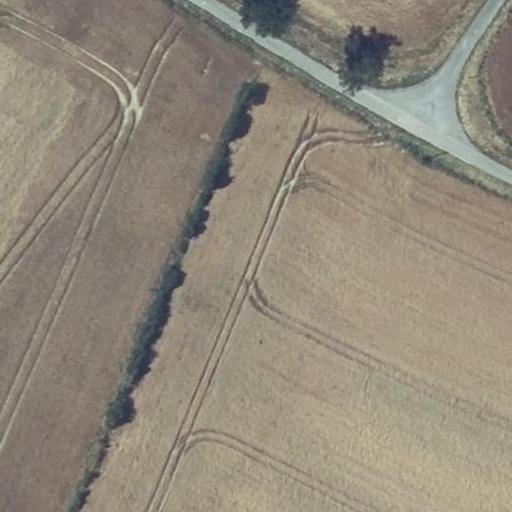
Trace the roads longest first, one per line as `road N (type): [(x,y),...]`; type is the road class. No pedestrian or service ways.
road 1 (unclassified): [(191,0),(414,123)]
road 2 (unclassified): [(414,123),(497,0)]
